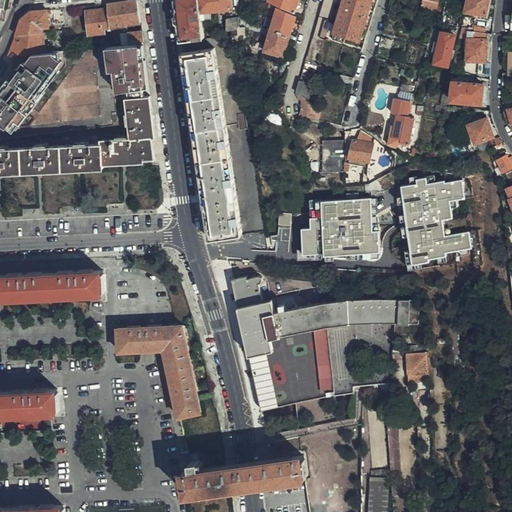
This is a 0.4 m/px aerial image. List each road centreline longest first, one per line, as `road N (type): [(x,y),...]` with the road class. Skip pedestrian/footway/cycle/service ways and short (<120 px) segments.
road 1 (residential): [(196,256),(222,250),(378,269),(390,255),(394,199),(425,207),(431,226)]
road 2 (residential): [(196,256),(253,511)]
road 3 (residential): [(156,0),(190,235)]
road 4 (residential): [(0,244),(190,235)]
road 5 (residential): [(504,0),(496,106),(511,144)]
road 6 (residential): [(384,0),(350,125)]
